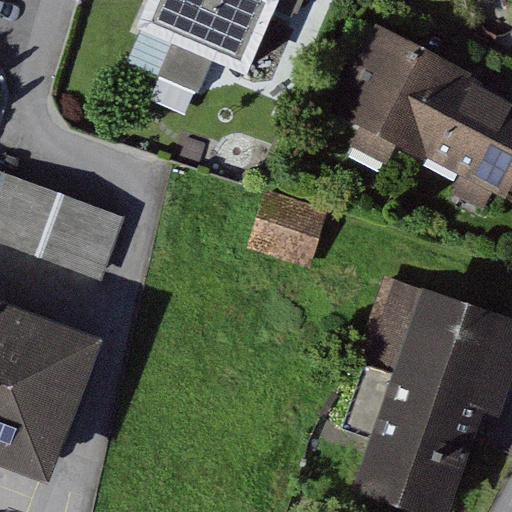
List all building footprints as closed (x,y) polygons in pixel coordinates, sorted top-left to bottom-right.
[(163,0),(153,26),(261,71),(288,7),(308,16),(314,0),(163,0)] [(511,90),(398,27),(349,114),(511,206),(511,90)] [(139,33),(128,61),(203,91),(214,63),(139,33)] [(128,216),(0,168),(0,235),(106,275),(128,216)] [(327,206),(277,189),(258,244),(308,261),(327,206)] [(356,421),(389,432),(371,485),(450,511),(477,511),(511,410),(511,313),(397,274),(369,358),(376,361),(356,421)] [(115,336),(0,294),(0,456),(63,479),(115,336)]
